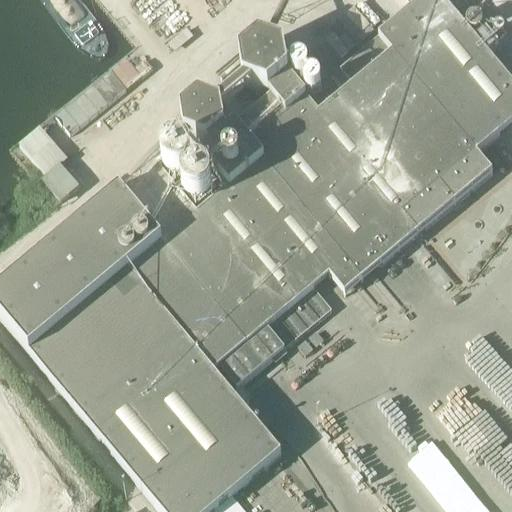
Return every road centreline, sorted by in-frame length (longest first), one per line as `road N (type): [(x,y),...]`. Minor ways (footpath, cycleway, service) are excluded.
road 1 (unknown): [(376,364),(499,511)]
road 2 (unknown): [(341,391),(439,511)]
road 3 (unknown): [(432,322),(511,422)]
